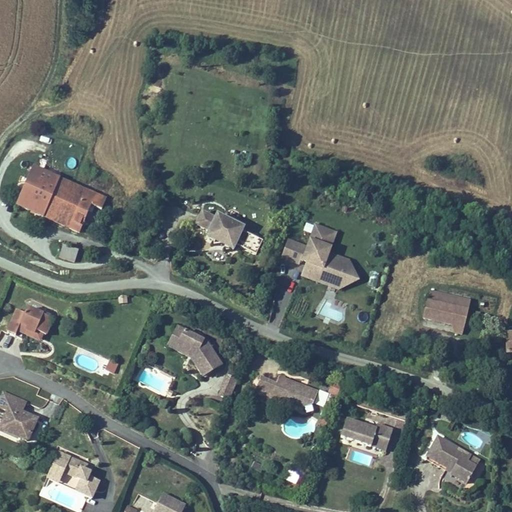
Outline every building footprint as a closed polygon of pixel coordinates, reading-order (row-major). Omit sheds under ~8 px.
[(107,199),(33,170),(17,210),(81,235),(91,208),(102,213),(107,199)] [(210,237),(217,221),(202,215),(195,230),(210,237)] [(206,245),(216,249),(235,257),(238,250),(245,236),(246,233),(217,220),(217,221),(210,237),(206,245)] [(305,268),(301,279),(339,293),(360,284),(350,262),(331,256),(338,235),(315,227),(307,249),(288,242),(281,262),(301,269),(302,267),(305,268)] [(264,244),(245,236),(238,250),(257,259),(264,244)] [(76,264),(79,251),(62,247),(59,260),(76,264)] [(370,271),(368,287),(375,288),(378,272),(370,271)] [(471,305),(431,295),(424,320),(439,324),(452,327),(453,325),(465,328),(471,305)] [(54,322),(27,311),(25,316),(18,313),(8,335),(23,342),(25,338),(20,336),(23,328),(27,330),(26,332),(36,336),(37,334),(43,337),(46,338),(54,322)] [(462,337),(465,328),(453,325),(452,327),(455,335),(462,337)] [(20,336),(25,338),(40,344),(43,337),(37,334),(36,336),(26,332),(27,330),(23,328),(20,336)] [(177,351),(185,334),(177,330),(168,351),(191,361),(192,358),(177,351)] [(208,344),(185,334),(177,351),(192,358),(191,361),(203,382),(224,370),(208,344)] [(120,364),(111,361),(107,373),(115,376),(120,364)] [(229,402),(237,382),(226,377),(217,397),(229,402)] [(271,399),(301,410),(302,408),(313,403),(318,391),(280,377),(277,385),(260,379),(252,399),(269,405),(271,399)] [(0,434),(29,446),(39,421),(23,414),(20,413),(24,402),(3,393),(0,399),(0,412),(6,415),(0,429),(0,434)] [(376,428),(346,419),(340,437),(371,447),(374,438),(388,442),(392,429),(377,424),(376,428)] [(385,451),(388,442),(374,438),(371,447),(385,451)] [(472,458),(439,439),(428,458),(453,472),(451,476),(467,486),(477,468),(469,464),(472,458)] [(48,482),(92,501),(100,483),(91,479),(86,477),(88,473),(90,469),(59,456),(48,482)] [(453,472),(428,458),(426,461),(445,472),(445,473),(451,476),(453,472)] [(469,464),(477,468),(480,462),(472,458),(469,464)] [(284,481),(296,485),(299,475),(287,471),(284,481)] [(155,511),(184,511),(187,507),(164,496),(155,511)]
